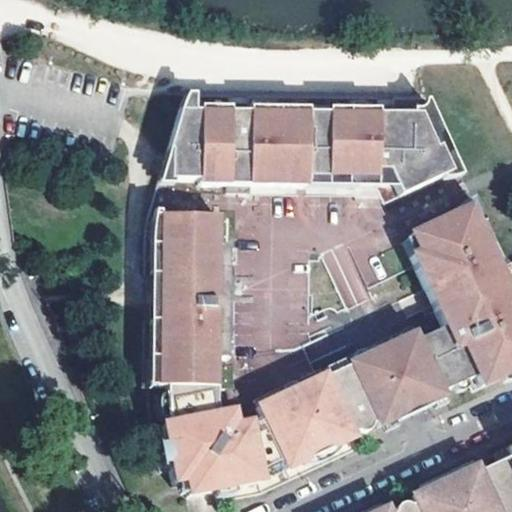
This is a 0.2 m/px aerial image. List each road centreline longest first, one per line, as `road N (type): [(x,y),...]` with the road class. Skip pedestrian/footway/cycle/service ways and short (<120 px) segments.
road 1 (residential): [(114,511),(21,308),(0,236)]
road 2 (residential): [(291,511),(511,408)]
